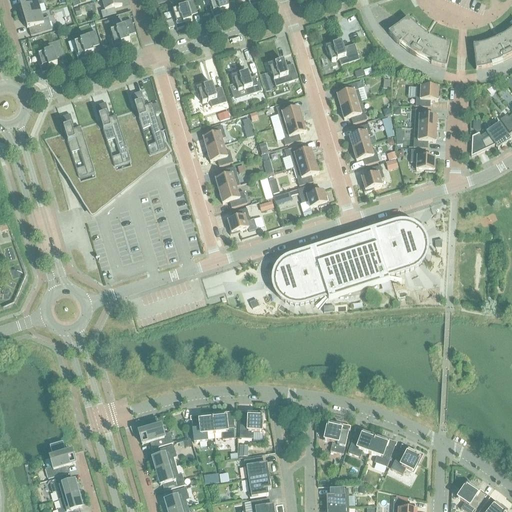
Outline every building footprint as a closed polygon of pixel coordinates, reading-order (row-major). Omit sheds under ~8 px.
[(19,12),(22,19),(40,14),(38,7),(44,5),(42,0),(19,0),(23,11),(19,12)] [(119,0),(106,0),(102,2),(105,12),(101,13),(102,19),(116,15),(114,9),(122,7),(119,0)] [(210,10),(213,20),(224,16),(223,13),(228,11),(226,6),(234,3),(233,0),(213,0),(209,1),(212,9),(210,10)] [(167,31),(175,28),(177,31),(187,28),(186,25),(192,23),(190,17),(197,15),(193,1),(178,6),(180,11),(173,13),(175,21),(173,22),(173,21),(164,24),(167,31)] [(40,14),(22,19),(24,27),(27,26),(31,38),(52,32),(48,19),(42,21),(40,14)] [(400,44),(406,49),(414,54),(421,58),(427,61),(433,64),(440,66),(447,68),(451,46),(450,45),(450,46),(444,44),(445,41),(437,38),(436,41),(429,38),(429,37),(425,35),(419,31),(421,28),(415,22),(412,25),(408,20),(408,19),(390,33),(395,39),(400,44)] [(111,42),(114,52),(125,48),(124,45),(129,43),(128,37),(135,35),(131,21),(120,25),(119,21),(106,26),(108,34),(110,34),(113,41),(111,42)] [(474,46),(473,47),(475,69),(482,68),(489,66),(496,64),(502,62),(509,59),(511,57),(511,27),(511,26),(504,32),(506,35),(500,38),(496,40),(489,43),(488,40),(479,42),(480,46),(474,47),(474,46)] [(75,53),(78,63),(89,60),(88,56),(93,55),(92,49),(99,47),(95,33),(80,38),(82,42),(74,45),(77,53),(75,53)] [(39,65),(42,75),(53,71),(52,68),(57,66),(55,61),(65,58),(60,42),(43,47),(45,54),(38,56),(41,64),(39,65)] [(324,46),(327,56),(329,55),(331,63),(339,61),(341,67),(359,61),(354,46),(343,50),(341,44),(336,46),(335,43),(335,42),(324,46)] [(271,74),(276,88),(298,81),(293,66),(285,68),(283,63),(278,65),(277,62),(277,61),(266,65),(269,74),(271,74)] [(245,91),(247,97),(262,93),(257,77),(249,80),(248,74),(242,76),(241,73),(242,73),(242,72),(230,76),(234,86),(235,85),(238,93),(245,91)] [(344,95),(337,97),(340,110),(361,103),(358,91),(363,89),(361,83),(356,85),(342,89),(344,95)] [(210,102),(212,109),(226,104),(221,89),(214,91),(212,86),(207,88),(206,85),(206,84),(195,87),(198,97),(200,97),(202,105),(210,102)] [(415,108),(430,109),(430,103),(437,103),(438,99),(439,99),(440,89),(429,86),(429,87),(429,89),(416,89),(415,108)] [(361,103),(340,110),(344,122),(351,120),(353,126),(367,122),(361,103)] [(134,107),(136,111),(142,131),(143,131),(150,129),(156,145),(148,147),(147,144),(146,145),(150,156),(160,153),(165,151),(166,151),(165,149),(163,142),(162,140),(160,134),(160,132),(158,125),(157,123),(155,116),(155,115),(152,107),(152,106),(146,108),(143,109),(142,105),(140,105),(135,107),(134,107)] [(158,105),(152,107),(155,115),(160,113),(158,105)] [(276,110),(281,128),(302,122),(299,110),(292,112),(290,105),(276,110)] [(64,134),(48,139),(52,151),(53,151),(68,146),(71,154),(75,167),(79,179),(90,213),(97,209),(101,207),(108,202),(114,197),(121,192),(127,186),(132,180),(138,174),(138,173),(141,170),(143,168),(144,166),(147,162),(153,160),(157,159),(159,158),(163,157),(167,155),(166,151),(165,151),(160,153),(150,156),(146,145),(147,144),(148,147),(156,145),(150,129),(143,131),(142,131),(136,111),(116,117),(130,162),(114,168),(110,156),(111,156),(112,159),(120,156),(115,140),(107,142),(106,143),(100,123),(80,129),(95,174),(79,179),(75,167),(76,167),(77,170),(84,168),(79,151),(72,154),(71,154),(68,146),(64,134)] [(415,111),(414,130),(436,131),(437,118),(429,118),(430,111),(415,111)] [(500,121),(510,136),(511,134),(511,115),(509,119),(506,117),(500,121)] [(100,118),(99,118),(100,123),(106,143),(107,142),(115,140),(120,156),(112,159),(111,156),(110,156),(114,168),(130,162),(116,117),(110,119),(107,120),(106,116),(105,117),(104,117),(100,118)] [(302,122),(281,128),(285,140),(283,141),(285,147),(301,143),(299,136),(306,134),(302,122)] [(480,138),(479,135),(472,138),(471,158),(499,145),(502,148),(510,142),(511,143),(499,125),(480,138)] [(349,139),(353,151),(370,146),(368,139),(372,138),(368,126),(354,130),(356,137),(349,139)] [(203,140),(206,152),(223,147),(222,141),(226,139),(222,127),(208,131),(210,138),(203,140)] [(63,130),(64,134),(68,146),(71,154),(72,154),(79,151),(84,168),(77,170),(76,167),(75,167),(79,179),(95,174),(80,129),(75,131),(72,132),(71,128),(69,128),(64,129),(63,130)] [(391,130),(384,132),(387,140),(393,138),(391,130)] [(436,131),(414,130),(413,149),(428,150),(428,144),(435,144),(436,131)] [(370,146),(353,151),(356,163),(363,161),(365,167),(379,163),(375,151),(372,152),(370,146)] [(223,147),(206,152),(210,164),(217,162),(219,169),(233,164),(229,152),(225,153),(223,147)] [(290,158),(293,170),(314,163),(311,151),(304,153),(302,147),(284,152),(286,159),(290,158)] [(416,165),(416,172),(425,172),(425,174),(435,174),(436,164),(434,164),(434,159),(427,159),(427,153),(411,152),(410,164),(416,165)] [(387,156),(389,162),(397,159),(395,153),(387,156)] [(386,164),(388,172),(398,169),(396,161),(386,164)] [(314,163),(293,170),(299,188),(313,184),(311,178),(318,176),(314,163)] [(384,180),(380,168),(366,172),(368,178),(361,180),(362,184),(361,184),(364,194),(374,191),(374,190),(382,188),(380,181),(384,180)] [(222,179),(215,181),(219,193),(236,188),(240,187),(234,169),(220,173),(222,179)] [(277,179),(265,183),(270,197),(282,193),(277,179)] [(314,186),(297,191),(302,205),(300,206),(303,215),(311,212),(310,210),(318,208),(318,209),(329,206),(326,196),(324,196),(323,193),(316,195),(314,186)] [(244,193),(238,195),(236,188),(219,193),(222,206),(229,204),(231,210),(247,205),(244,193)] [(274,199),(277,208),(287,205),(284,196),(274,199)] [(264,212),(276,210),(275,202),(262,204),(264,212)] [(228,226),(227,227),(230,237),(240,234),(240,233),(248,230),(249,233),(252,232),(257,231),(254,221),(250,222),(247,210),(232,214),(234,220),(227,223),(228,226)] [(264,218),(257,220),(260,230),(267,228),(264,218)] [(274,280),(273,282),(274,287),(275,291),(276,294),(279,298),(281,301),(285,303),(289,305),(293,306),(295,307),(298,307),(300,307),(303,306),(330,297),(336,298),(342,299),(345,298),(349,298),(355,297),(359,296),(364,294),(367,293),(371,291),(374,288),(377,286),(380,284),(383,281),(411,272),(413,271),(416,269),(419,267),(421,264),(423,261),(425,258),(426,254),(426,250),(426,247),(425,244),(424,241),(423,238),(422,235),(419,232),(417,230),(414,228),(411,227),(408,226),(405,225),(403,225),(400,225),(397,226),(395,226),(375,233),(374,230),(309,251),(310,254),(289,260),(286,261),(283,263),(281,265),(278,268),(277,271),(275,274),(274,276),(274,280)] [(195,303),(197,309),(205,306),(203,300),(195,303)] [(252,311),(259,308),(256,301),(249,304),(252,311)] [(239,440),(253,441),(253,434),(259,434),(261,434),(261,424),(263,424),(263,425),(264,413),(252,413),(252,414),(253,414),(253,416),(240,415),(240,416),(241,416),(239,440)] [(221,414),(212,415),(214,435),(221,435),(222,442),(235,440),(233,417),(233,415),(221,417),(220,415),(221,415),(221,414)] [(214,435),(212,415),(202,416),(203,417),(203,419),(191,420),(191,421),(194,445),(207,443),(206,436),(214,435)] [(152,451),(173,445),(170,434),(163,436),(161,428),(158,429),(155,420),(142,424),(142,422),(141,422),(146,437),(148,437),(152,451)] [(330,453),(343,456),(349,431),(349,430),(337,427),(337,425),(338,425),(338,424),(327,422),(324,433),(325,433),(326,433),(324,443),(326,443),(332,444),(330,453)] [(362,453),(369,455),(376,436),(368,433),(367,434),(368,434),(367,436),(356,432),(355,433),(347,455),(360,459),(362,453)] [(376,436),(369,455),(377,458),(374,465),(387,469),(395,447),(395,446),(384,442),(384,440),(385,440),(385,439),(376,436)] [(50,450),(53,459),(45,462),(47,470),(45,471),(48,481),(69,475),(64,457),(66,456),(64,447),(50,450)] [(154,465),(156,474),(176,468),(173,460),(177,459),(173,447),(153,453),(156,465),(154,466),(154,465)] [(390,471),(402,477),(406,470),(411,473),(413,474),(417,465),(418,466),(418,467),(424,457),(413,451),(413,452),(413,454),(401,448),(401,450),(390,471)] [(244,462),(247,481),(270,477),(268,477),(268,474),(267,465),(263,466),(262,459),(244,462)] [(176,468),(156,474),(159,482),(161,481),(164,493),(165,493),(185,487),(182,475),(178,476),(176,468)] [(228,475),(219,476),(221,484),(229,483),(228,475)] [(56,494),(58,502),(78,496),(75,488),(73,489),(70,477),(69,477),(49,483),(52,495),(56,494)] [(270,477),(247,481),(250,500),(268,497),(267,491),(271,490),(269,481),(268,478),(270,478),(270,477)] [(463,493),(458,501),(459,502),(464,505),(460,511),(462,511),(475,511),(484,499),(485,499),(485,498),(475,491),(476,489),(477,489),(467,482),(461,492),(462,492),(463,493)] [(166,507),(167,511),(182,511),(188,510),(186,502),(189,501),(186,489),(165,495),(168,507),(167,508),(167,507),(166,507)] [(325,510),(349,510),(348,491),(329,491),(330,498),(326,498),(326,510),(325,510)] [(78,496),(58,502),(61,510),(57,511),(80,511),(78,505),(80,504),(78,496)] [(415,511),(409,511),(409,504),(393,500),(392,511),(415,511)] [(250,504),(251,511),(274,511),(273,506),(270,507),(269,501),(250,504)] [(489,502),(481,511),(507,511),(508,511),(501,506),(500,507),(501,507),(499,509),(490,501),(489,502)]
